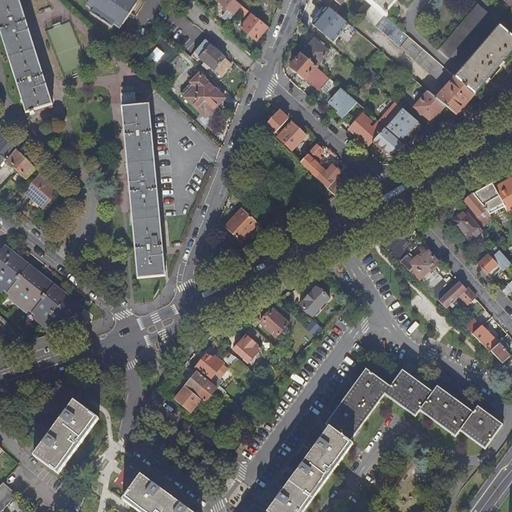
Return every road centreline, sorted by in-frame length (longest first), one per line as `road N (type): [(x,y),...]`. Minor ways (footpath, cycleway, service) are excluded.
road 1 (residential): [(331,511),(397,428),(473,459),(491,452),(510,423),(506,395),(403,341),(375,302)]
road 2 (residential): [(143,402),(250,473),(375,302)]
road 3 (residential): [(188,303),(192,266),(257,72)]
road 4 (residential): [(397,195),(257,72)]
road 5 (residential): [(127,330),(124,315),(0,213)]
road 6 (residential): [(511,325),(397,195)]
road 7 (residential): [(221,511),(129,436),(129,409)]
road 8 (secondary): [(397,195),(511,130)]
road 9 (secondary): [(224,293),(333,231)]
